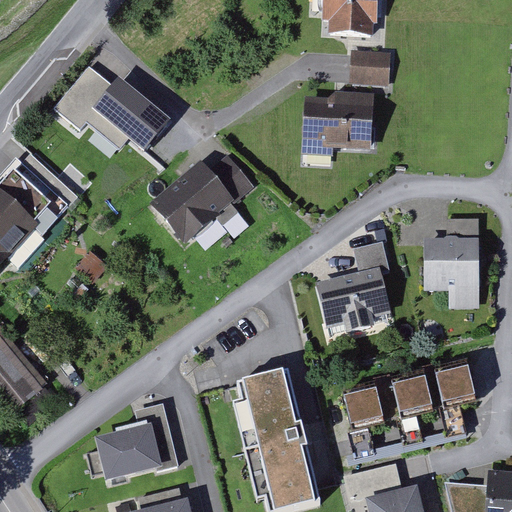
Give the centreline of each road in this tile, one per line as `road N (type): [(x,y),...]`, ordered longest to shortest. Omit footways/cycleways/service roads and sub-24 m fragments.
road 1 (residential): [(0,481),(387,195),(418,187),(511,191)]
road 2 (residential): [(511,287),(503,449)]
road 3 (residential): [(0,104),(91,0)]
